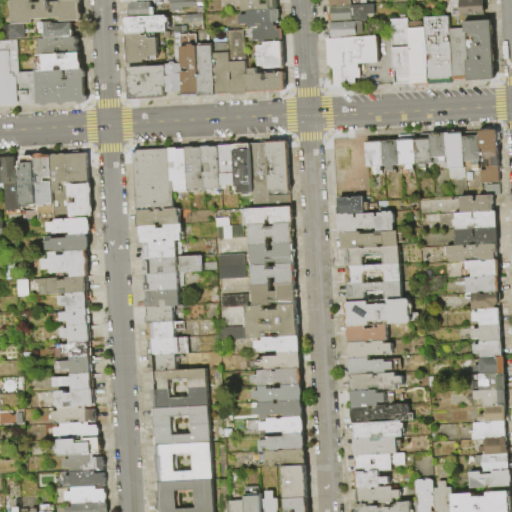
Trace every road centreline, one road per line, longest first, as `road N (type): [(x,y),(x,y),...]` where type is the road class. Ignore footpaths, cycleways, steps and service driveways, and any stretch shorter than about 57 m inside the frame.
road 1 (residential): [(511,103),(0,131)]
road 2 (residential): [(301,0),(329,511)]
road 3 (residential): [(101,0),(129,511)]
